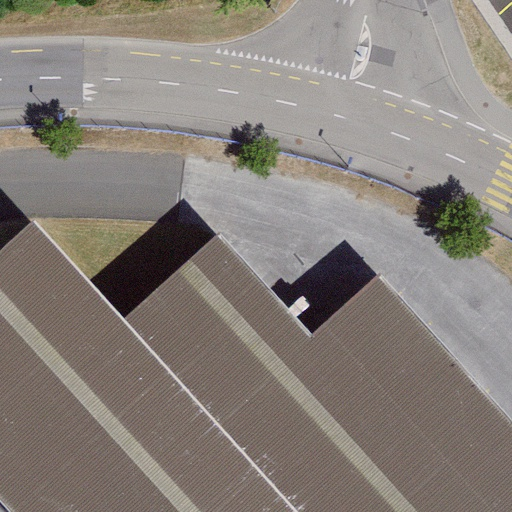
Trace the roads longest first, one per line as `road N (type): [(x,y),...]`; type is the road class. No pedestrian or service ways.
road 1 (tertiary): [(347,116),(212,87),(93,75),(0,82)]
road 2 (tertiary): [(511,181),(347,116)]
